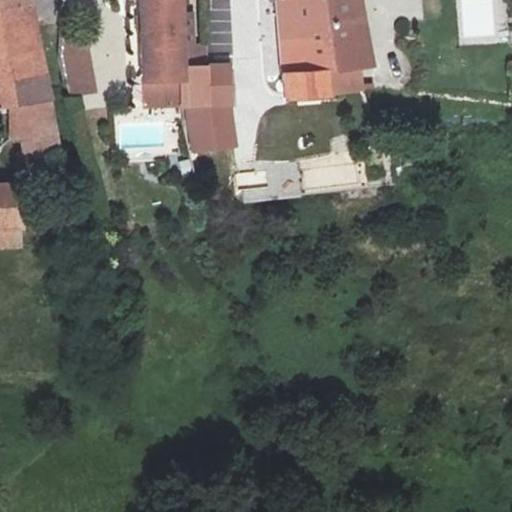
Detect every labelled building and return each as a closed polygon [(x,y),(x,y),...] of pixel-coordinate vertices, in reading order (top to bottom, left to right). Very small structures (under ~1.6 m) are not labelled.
[(30,141),(40,185),(72,180),(67,149),(29,0),(0,0),(0,104),(16,102),(23,142),(30,141)] [(148,51),(189,49),(185,0),(137,0),(145,1),(148,51)] [(277,0),(290,97),(330,94),(326,66),(318,0),(277,0)] [(359,12),(368,11),(366,0),(318,0),(326,66),(366,63),(359,12)] [(492,0),(456,0),(459,45),(507,42),(506,19),(494,20),(492,0)] [(376,62),(368,11),(359,12),(366,63),(376,62)] [(90,40),(62,43),(67,94),(94,92),(90,40)] [(189,49),(148,51),(150,82),(188,79),(187,71),(192,71),(189,49)] [(326,66),(330,94),(370,90),(366,63),(326,66)] [(190,105),(222,101),(229,100),(228,71),(192,71),(187,71),(188,79),(190,105)] [(201,151),(229,147),(222,101),(190,105),(190,113),(192,112),(201,151)] [(192,173),(189,159),(180,161),(183,174),(192,173)] [(0,226),(21,225),(19,185),(0,185),(0,226)]
